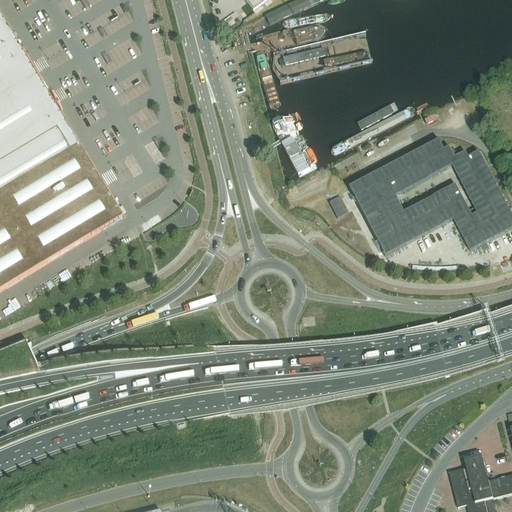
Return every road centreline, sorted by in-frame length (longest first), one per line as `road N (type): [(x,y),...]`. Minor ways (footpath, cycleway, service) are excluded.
road 1 (trunk): [(0,456),(155,406),(328,387),(511,345)]
road 2 (trunk): [(511,322),(375,358),(219,374)]
road 3 (unclassified): [(57,511),(197,477),(287,467)]
road 4 (trunk): [(219,374),(93,396),(0,431)]
road 5 (trunk): [(219,374),(111,375),(0,400)]
road 6 (trunk): [(222,155),(213,248),(174,295),(119,329)]
road 7 (secondary): [(407,309),(367,292),(307,246),(240,179)]
road 8 (secondary): [(239,290),(242,308),(281,353),(299,429),(287,467)]
road 9 (tertiary): [(240,179),(195,0)]
road 10 (secondary): [(347,455),(312,418),(289,327),(300,293)]
road 11 (tertiary): [(181,0),(222,155)]
road 12 (secondary): [(358,511),(400,437),(442,392)]
road 13 (unclassified): [(417,511),(450,453),(505,402)]
road 14 (trunk): [(119,329),(0,382)]
road 15 (residential): [(411,139),(454,133),(474,140),(511,194)]
road 16 (trunk): [(239,290),(119,329)]
road 17 (tertiary): [(222,155),(247,273)]
